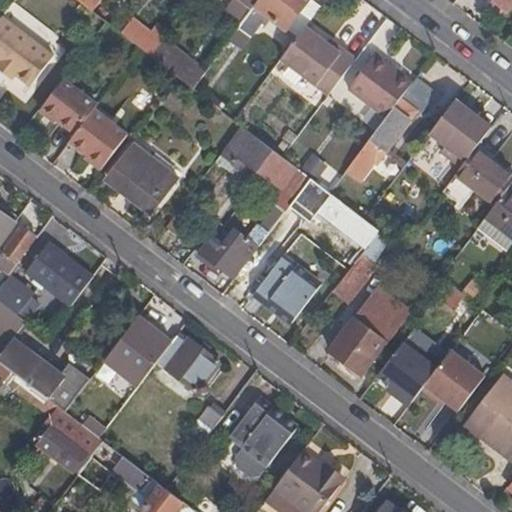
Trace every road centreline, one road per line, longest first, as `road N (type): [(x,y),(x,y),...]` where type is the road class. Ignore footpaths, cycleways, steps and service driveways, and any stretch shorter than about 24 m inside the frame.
road 1 (residential): [(473,511),(0,151)]
road 2 (residential): [(511,81),(404,0)]
